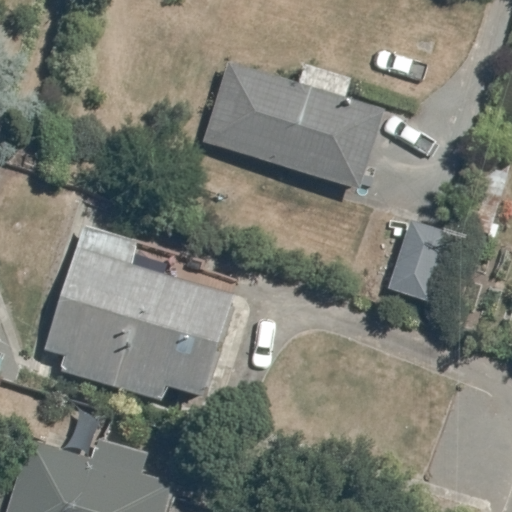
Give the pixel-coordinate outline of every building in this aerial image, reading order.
[(388,113),(347,101),(353,82),(306,68),(300,87),(230,66),(206,145),(364,193),(388,113)] [(507,169),(480,163),(467,226),(494,232),(507,169)] [(432,302),(454,245),(411,229),(390,287),(432,302)] [(217,405),(248,299),(77,249),(47,350),(64,355),(59,372),(170,405),(173,392),(217,405)] [(169,511),(177,489),(28,444),(6,511),(169,511)]
